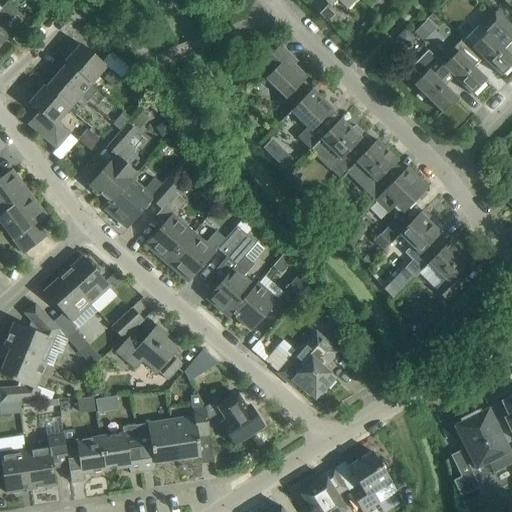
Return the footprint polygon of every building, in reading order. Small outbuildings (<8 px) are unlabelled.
[(329,8),(336,0),(347,10),(355,0),(313,0),(309,5),(327,22),(335,14),(329,8)] [(511,0),(501,0),(511,10),(511,9),(511,0)] [(0,10),(0,45),(8,36),(0,28),(0,27),(4,24),(5,25),(17,12),(7,3),(1,9),(0,10)] [(478,26),(465,40),(471,46),(470,46),(472,48),(482,58),(500,76),(511,64),(511,57),(508,53),(511,48),(511,23),(497,9),(494,12),(489,8),(474,23),(478,26)] [(396,38),(405,46),(413,38),(405,30),(396,38)] [(453,76),(452,76),(471,95),(486,79),(473,67),(482,58),(462,39),(453,48),(456,52),(443,65),(443,66),(453,76)] [(67,58),(65,62),(66,63),(91,84),(93,82),(93,81),(106,66),(101,62),(80,44),(67,58)] [(287,97),(296,106),(305,97),(296,88),(307,77),(290,61),(293,58),(280,45),(261,64),(270,73),(265,79),(285,99),(287,97)] [(427,51),(411,67),(421,77),(413,85),(442,113),(457,98),(444,85),(452,76),(453,76),(443,66),(443,65),(427,50),(427,51)] [(66,63),(57,74),(88,101),(91,97),(97,90),(91,84),(66,63)] [(110,70),(103,79),(113,87),(120,79),(110,70)] [(82,107),(88,101),(57,74),(45,87),(44,86),(43,86),(69,109),(76,101),(82,107)] [(56,149),(69,134),(70,132),(58,122),(69,109),(43,86),(31,101),(28,104),(38,112),(28,124),(56,149)] [(305,97),(296,106),(290,112),(307,128),(297,138),(310,150),(319,140),(340,119),(331,111),(333,109),(312,89),(305,97)] [(120,131),(126,124),(130,119),(122,112),(112,124),(120,131)] [(340,119),(319,140),(339,160),(330,170),(339,179),(345,172),(350,167),(341,159),(359,140),(362,138),(361,137),(363,133),(356,127),(352,128),(341,118),(340,119)] [(126,124),(120,131),(105,148),(115,156),(89,185),(110,203),(131,180),(137,174),(124,163),(135,151),(127,144),(137,132),(126,124)] [(93,146),(98,137),(85,130),(80,139),(93,146)] [(368,149),(355,162),(375,181),(365,191),(374,200),(395,179),(387,171),(394,163),(397,160),(377,140),(368,149)] [(395,179),(374,200),(387,213),(387,214),(397,204),(405,211),(412,203),(426,189),(406,169),(395,179)] [(0,214),(28,193),(11,171),(0,179),(0,214)] [(131,180),(110,203),(105,209),(126,228),(151,200),(161,209),(181,185),(181,184),(171,175),(162,185),(154,178),(143,190),(131,180)] [(181,185),(161,209),(155,216),(163,224),(145,245),(167,263),(193,234),(172,215),(185,200),(180,197),(186,190),(181,185)] [(45,216),(28,193),(0,214),(0,221),(23,254),(41,240),(45,236),(35,223),(45,216)] [(420,212),(407,226),(398,235),(410,246),(404,253),(412,260),(405,267),(415,277),(418,273),(438,252),(430,244),(441,233),(420,212)] [(389,244),(398,235),(407,226),(398,217),(380,235),(374,242),(383,250),(389,244)] [(193,234),(167,263),(188,282),(217,249),(226,257),(246,234),(240,229),(236,226),(224,239),(215,232),(205,244),(193,234)] [(228,317),(232,314),(253,287),(242,277),(253,264),(243,256),(256,243),(254,241),(259,235),(251,228),(226,257),(235,265),(207,298),(228,317)] [(438,252),(418,273),(448,302),(466,284),(457,275),(470,261),(449,241),(438,252)] [(82,257),(63,274),(90,304),(109,286),(82,257)] [(311,280),(301,272),(280,295),(290,304),(296,298),(311,280)] [(71,321),(90,304),(63,274),(44,292),(71,321)] [(257,283),(253,287),(232,314),(251,330),(277,300),(257,283)] [(13,322),(3,346),(4,347),(45,363),(53,365),(58,354),(49,351),(58,329),(52,323),(48,318),(35,304),(24,313),(37,328),(36,332),(13,322)] [(143,320),(131,307),(111,326),(123,339),(143,320)] [(156,373),(158,372),(167,380),(182,363),(172,355),(178,349),(159,333),(162,330),(156,325),(143,340),(133,332),(115,351),(135,369),(142,360),(156,373)] [(73,329),(65,337),(78,352),(87,344),(73,329)] [(301,349),(300,347),(277,373),(289,383),(291,380),(309,395),(312,392),(314,395),(317,392),(320,395),(335,378),(321,366),(323,362),(326,365),(338,352),(315,332),(301,349)] [(266,360),(278,369),(294,349),(282,340),(266,360)] [(7,354),(0,371),(0,374),(20,383),(19,387),(0,388),(0,399),(0,403),(19,401),(36,400),(40,390),(35,388),(45,363),(4,347),(2,352),(7,354)] [(204,349),(183,372),(195,383),(216,360),(204,349)] [(112,350),(102,357),(107,363),(117,356),(112,350)] [(171,420),(177,459),(200,456),(197,438),(209,436),(209,433),(205,407),(198,394),(190,395),(193,417),(171,420)] [(511,394),(506,397),(507,399),(502,402),(509,417),(505,419),(511,432),(511,394)] [(215,401),(205,407),(209,433),(221,425),(233,445),(262,426),(249,406),(246,408),(237,395),(219,407),(215,401)] [(61,414),(95,414),(95,398),(60,399),(61,414)] [(0,414),(19,413),(19,401),(0,403),(0,402),(0,414)] [(486,409),(486,410),(480,413),(479,411),(461,420),(462,422),(455,425),(453,426),(455,427),(475,468),(474,468),(475,469),(477,469),(477,468),(488,463),(493,473),(511,463),(511,460),(508,453),(510,452),(509,450),(509,451),(488,410),(489,410),(488,408),(486,409)] [(177,459),(171,420),(147,424),(149,435),(136,437),(142,471),(155,469),(154,463),(177,459)] [(58,467),(68,465),(64,442),(63,432),(45,435),(45,440),(38,442),(39,447),(24,450),(30,489),(55,485),(51,460),(55,459),(58,467)] [(130,473),(142,471),(136,437),(125,438),(124,433),(100,437),(105,471),(129,467),(130,473)] [(105,471),(100,437),(64,442),(68,465),(71,482),(82,481),(81,474),(105,471)] [(0,453),(0,463),(1,463),(5,492),(30,489),(24,450),(0,453)] [(390,482),(391,481),(371,451),(347,467),(358,484),(348,490),(361,511),(364,511),(379,503),(397,492),(390,482)] [(343,511),(346,509),(326,478),(301,494),(311,511),(308,511),(343,511)]
